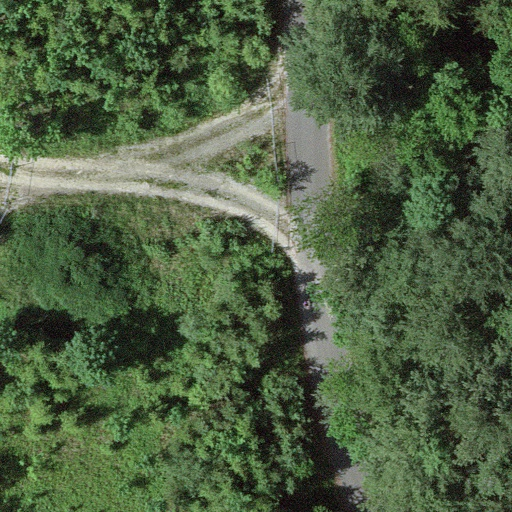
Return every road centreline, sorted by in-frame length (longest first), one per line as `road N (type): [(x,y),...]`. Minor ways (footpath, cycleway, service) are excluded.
road 1 (unclassified): [(305,0),(333,386),(380,511)]
road 2 (track): [(310,79),(162,169),(0,172)]
road 3 (track): [(162,169),(320,234)]
